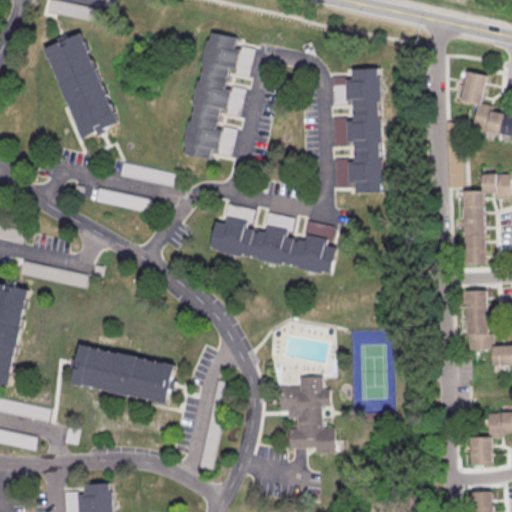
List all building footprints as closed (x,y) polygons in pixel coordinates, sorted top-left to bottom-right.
[(50,0),(55,0),(102,10),(99,23),(48,12),(50,0)] [(209,42),(206,41),(201,65),(204,66),(201,81),(198,81),(193,105),(196,106),(193,123),(190,122),(186,146),(187,147),(186,155),(211,160),(213,150),(219,151),(223,130),(218,129),(221,109),(228,111),(232,90),(226,89),(230,69),(235,70),(239,50),(234,48),(236,38),(211,33),(209,42)] [(45,50),(82,34),(121,124),(83,140),(45,50)] [(379,184),(383,184),(382,159),(380,159),(379,143),(382,143),(381,118),(379,118),(378,102),(381,102),(380,77),(378,77),(378,69),(352,69),(352,80),(346,80),(346,100),(352,100),(353,121),(346,121),(347,142),(353,142),(354,162),(348,162),(348,183),(354,183),(354,193),(380,193),(379,184)] [(466,71),(486,76),(480,103),(492,106),(491,111),(504,114),(503,117),(511,118),(511,137),(485,132),(486,130),(471,127),(476,105),(459,101),(466,71)] [(122,162),(175,174),(172,188),(119,176),(122,162)] [(463,192),(465,266),(485,265),(483,194),(495,194),(495,200),(510,200),(509,174),(482,175),(482,191),(463,192)] [(97,187),(151,199),(148,213),(94,201),(97,187)] [(219,249),(218,252),(243,257),(243,255),(259,258),(258,260),(283,266),(283,263),(300,267),(299,269),(323,274),(324,273),(332,274),(337,249),(327,247),(328,241),(308,236),(307,242),(287,238),(288,231),(268,227),(267,233),(247,229),(248,223),(228,218),(226,224),(216,222),(211,247),(219,249)] [(0,225),(25,231),(22,244),(0,239),(0,225)] [(22,261),(87,275),(84,288),(19,274),(22,261)] [(30,290),(0,284),(0,383),(10,386),(30,290)] [(466,291),(468,350),(491,350),(491,366),(511,365),(511,345),(492,346),(492,334),(488,334),(486,290),(466,291)] [(80,346),(175,366),(167,405),(71,385),(80,346)] [(302,378),(325,376),(325,390),(331,390),(332,407),(324,407),(325,428),(337,428),(339,454),(318,455),(318,448),(292,449),(291,429),(300,429),(300,417),(290,418),(290,410),(283,411),(282,388),(302,387),(302,378)] [(216,380),(228,383),(210,470),(197,467),(216,380)] [(0,398),(50,410),(47,422),(0,412),(0,398)] [(487,412),(511,411),(511,433),(503,434),(503,438),(492,438),(493,465),(471,466),(470,437),(488,436),(487,412)] [(0,429),(36,437),(33,450),(0,442),(0,429)] [(109,493),(112,492),(112,511),(77,511),(77,496),(83,496),(83,485),(108,484),(109,493)] [(474,493),(474,511),(494,511),(494,492),(474,493)]
